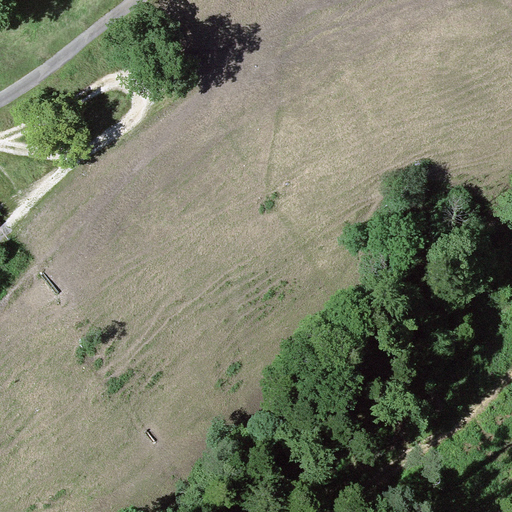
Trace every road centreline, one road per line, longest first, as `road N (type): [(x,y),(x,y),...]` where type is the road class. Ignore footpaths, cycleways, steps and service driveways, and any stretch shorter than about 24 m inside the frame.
road 1 (track): [(0,135),(123,77),(137,84),(141,99),(136,113),(8,224)]
road 2 (unclassified): [(0,98),(136,0)]
